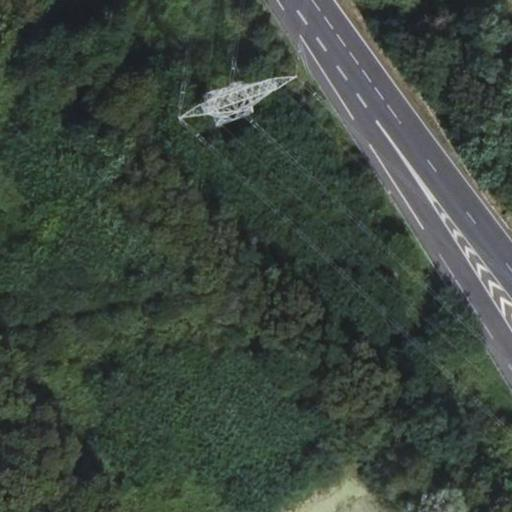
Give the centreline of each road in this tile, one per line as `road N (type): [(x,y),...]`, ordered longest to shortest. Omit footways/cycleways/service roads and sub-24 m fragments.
road 1 (track): [(497,511),(384,246),(230,19)]
road 2 (track): [(384,246),(340,240),(125,306),(0,323)]
road 3 (trunk): [(385,98),(383,142),(511,353)]
road 4 (trunk): [(385,98),(511,266)]
